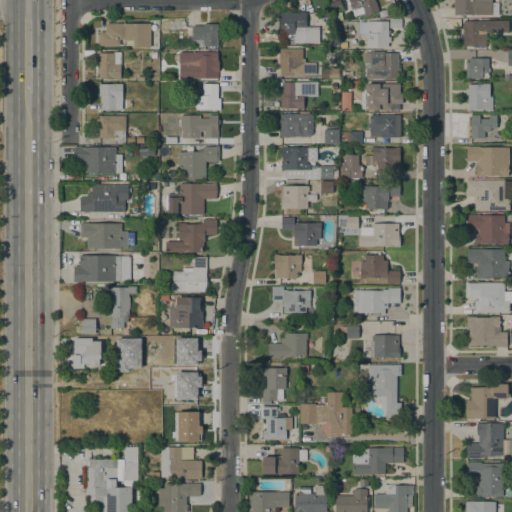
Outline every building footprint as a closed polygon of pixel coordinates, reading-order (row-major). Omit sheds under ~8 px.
[(374,0),(378,12),(364,16),(363,13),(353,16),(348,0),(374,0)] [(491,0),(491,2),(498,2),(498,15),(453,14),(453,0),(491,0)] [(280,12),(305,12),(305,27),(319,26),(319,43),(293,43),(293,34),(280,34),(280,12)] [(387,21),(387,36),(389,36),(389,47),(365,47),(365,33),(358,33),(358,22),(366,22),(366,21),(387,21)] [(462,39),(460,39),(460,34),(462,34),(462,27),(465,27),(465,21),(488,21),(488,28),(479,28),(479,32),(485,32),(485,47),(478,47),(478,46),(466,46),(466,47),(462,47),(462,39)] [(125,23),(125,39),(128,39),(128,45),(120,45),(120,46),(98,46),(98,31),(105,32),(105,23),(125,23)] [(192,47),(191,26),(203,25),(203,24),(217,23),(217,46),(192,47)] [(328,37),(336,36),(338,45),(329,45),(328,37)] [(304,74),(304,75),(279,75),(279,60),(278,60),(278,54),(280,54),(280,49),(302,49),(302,59),(304,59),(304,62),(304,63),(315,63),(315,74),(304,74)] [(370,52),(370,51),(383,51),(383,53),(397,53),(397,68),(399,68),(399,73),(397,73),(397,77),(383,77),(383,79),(365,79),(365,68),(368,68),(368,62),(363,62),(363,52),(370,52)] [(96,67),(98,67),(98,52),(113,52),(120,52),(120,64),(120,78),(113,78),(98,78),(98,74),(96,74),(96,67)] [(178,52),(217,52),(217,60),(218,60),(218,72),(217,72),(217,78),(178,78),(178,52)] [(488,58),(488,77),(483,77),(483,73),(482,73),(482,78),(465,78),(465,62),(468,62),(468,58),(488,58)] [(338,68),(338,78),(328,78),(328,68),(338,68)] [(308,82),(308,81),(317,81),(317,96),(308,96),(308,95),(303,95),(303,108),(280,108),(280,96),(282,96),(282,82),(308,82)] [(121,110),(101,110),(101,96),(98,96),(98,83),(122,83),(121,110)] [(399,83),(399,94),(401,94),(401,103),(399,103),(399,110),(365,110),(365,100),(364,100),(364,93),(365,93),(365,83),(399,83)] [(467,109),(467,94),(465,94),(465,88),(467,88),(467,84),(481,84),(481,83),(489,83),(489,97),(491,97),(491,111),(487,111),(487,109),(467,109)] [(217,98),(220,98),(220,109),(195,109),(195,95),(202,95),(202,84),(217,84),(217,98)] [(340,92),(350,92),(350,111),(340,111),(340,92)] [(279,136),(279,124),(277,124),(277,117),(279,117),(279,113),(312,114),(312,133),(309,137),(279,136)] [(373,115),(373,114),(377,114),(377,115),(399,115),(399,137),(380,137),(369,137),(369,130),(368,130),(368,128),(366,128),(366,122),(368,122),(368,115),(373,115)] [(125,115),(125,130),(124,130),(124,144),(112,144),(112,137),(98,137),(98,124),(95,124),(96,118),(98,118),(98,115),(125,115)] [(217,138),(203,138),(203,131),(203,132),(199,132),(199,131),(191,131),(191,117),(199,117),(199,118),(208,118),(208,115),(217,115),(217,119),(219,119),(220,129),(217,129),(217,138)] [(470,115),(479,115),(479,118),(488,118),(488,115),(496,115),(496,128),(489,128),(489,131),(484,131),(484,138),(470,138),(470,115)] [(323,129),(338,129),(338,143),(323,144),(323,129)] [(361,131),(361,143),(348,143),(347,131),(361,131)] [(205,178),(203,178),(203,181),(195,181),(195,178),(179,178),(179,166),(177,166),(177,152),(186,151),(186,146),(192,146),(192,151),(197,151),(197,150),(202,150),(202,146),(215,146),(218,145),(218,161),(204,161),(205,178)] [(115,147),(115,154),(121,154),(121,172),(115,172),(115,173),(79,173),(79,162),(73,162),(73,146),(115,147)] [(281,157),(280,157),(280,146),(286,146),(286,147),(306,147),(306,163),(308,163),(308,169),(304,169),(304,178),(284,178),(284,170),(281,170),(281,157)] [(508,147),(507,176),(498,176),(498,175),(493,175),(493,176),(490,176),(490,175),(485,175),(485,176),(475,176),(475,164),(477,164),(477,161),(465,161),(466,146),(508,147)] [(138,156),(138,148),(154,147),(154,155),(138,156)] [(376,170),(376,164),(365,164),(365,155),(371,155),(371,147),(377,147),(394,148),(394,147),(399,147),(399,162),(398,162),(397,170),(376,170)] [(320,165),(332,166),(337,166),(337,178),(332,177),(332,178),(319,178),(320,165)] [(360,165),(360,177),(348,177),(348,165),(360,165)] [(477,210),(477,211),(473,211),(474,198),(477,198),(477,195),(464,195),(464,179),(504,180),(504,181),(511,181),(511,199),(509,199),(509,210),(477,210)] [(332,181),(332,193),(320,193),(320,181),(332,181)] [(388,196),(388,200),(386,200),(386,208),(365,208),(365,202),(361,202),(360,185),(367,185),(367,186),(383,186),(383,182),(398,181),(399,195),(388,196)] [(211,183),(211,182),(215,182),(215,198),(203,198),(203,214),(178,214),(178,213),(167,213),(167,193),(179,193),(179,183),(211,183)] [(79,211),(79,197),(87,197),(87,193),(91,193),(91,185),(128,185),(128,199),(124,199),(124,211),(79,211)] [(308,185),(308,191),(307,191),(307,194),(314,194),(314,200),(307,200),(307,208),(286,208),(286,209),(280,209),(280,198),(281,198),(281,186),(308,185)] [(479,214),(479,215),(503,215),(503,222),(508,222),(508,233),(507,233),(507,244),(497,244),(497,243),(493,243),(493,244),(490,244),(490,243),(486,243),(486,244),(479,244),(479,243),(474,243),(474,240),(475,240),(475,234),(477,234),(477,229),(466,229),(466,214),(479,214)] [(336,228),(336,216),(345,216),(357,216),(357,229),(345,229),(345,228),(343,228),(336,228)] [(298,222),(315,223),(315,222),(320,222),(320,231),(320,238),(315,238),(315,245),(297,245),(297,240),(293,240),(293,230),(280,229),(280,217),(294,217),(294,222),(298,222)] [(165,252),(166,241),(177,241),(177,223),(189,223),(189,224),(196,224),(196,222),(202,223),(202,219),(216,219),(216,234),(204,234),(204,239),(205,239),(205,242),(203,242),(203,252),(165,252)] [(120,247),(120,248),(86,248),(86,237),(79,237),(79,223),(121,223),(120,231),(126,231),(126,247),(120,247)] [(398,223),(398,236),(399,236),(399,246),(374,245),(374,246),(358,246),(358,235),(360,235),(360,227),(371,227),(371,223),(398,223)] [(508,278),(500,278),(500,277),(485,277),(485,278),(475,278),(475,266),(476,266),(476,263),(465,263),(466,248),(503,249),(503,260),(508,260),(508,278)] [(387,270),(399,270),(399,283),(386,283),(386,278),(382,278),(382,277),(365,277),(365,278),(360,278),(360,269),(360,261),(364,261),(364,255),(377,255),(377,253),(379,253),(379,255),(382,255),(382,260),(387,260),(387,270)] [(273,254),(278,254),(278,255),(295,255),(295,254),(301,254),(301,264),(300,264),(300,272),(296,272),(296,278),(274,277),(274,270),(273,270),(273,254)] [(79,255),(115,255),(115,256),(129,256),(129,280),(115,280),(115,282),(73,282),(73,266),(79,266),(79,255)] [(206,292),(172,292),(172,271),(181,271),(181,267),(192,267),(193,257),(206,257),(206,292)] [(325,271),(325,283),(312,283),(312,271),(325,271)] [(504,282),(504,291),(511,291),(511,302),(508,302),(508,312),(477,312),(477,313),(474,313),(474,300),(477,300),(477,297),(465,297),(465,282),(467,282),(467,283),(478,283),(478,282),(504,282)] [(109,297),(108,297),(108,286),(111,286),(111,287),(127,287),(127,286),(136,286),(136,293),(128,293),(128,296),(129,296),(129,309),(128,309),(128,317),(127,317),(127,322),(123,322),(123,328),(109,328),(109,297)] [(271,287),(283,287),(283,289),(287,289),(287,290),(304,290),(309,290),(309,293),(310,293),(310,295),(309,295),(309,298),(309,306),(316,306),(316,314),(305,314),(305,313),(283,313),(283,305),(282,305),(282,300),(271,300),(271,287)] [(352,313),(352,290),(382,290),(382,289),(387,289),(387,288),(399,288),(399,302),(387,302),(387,308),(384,308),(384,314),(380,315),(380,313),(352,313)] [(176,297),(202,297),(202,327),(168,327),(168,300),(176,300),(176,297)] [(493,346),(493,345),(475,345),(475,346),(467,346),(467,334),(468,334),(468,328),(466,328),(466,316),(474,316),(474,317),(492,317),(492,316),(498,316),(498,326),(500,326),(500,332),(506,332),(506,347),(493,346)] [(81,333),(81,319),(95,318),(95,333),(81,333)] [(345,338),(345,332),(341,332),(341,327),(346,327),(346,322),(358,322),(358,338),(345,338)] [(285,355),(285,356),(280,356),(280,358),(268,358),(268,343),(280,343),(280,337),(284,337),(284,331),(288,331),(288,333),(307,333),(307,341),(305,341),(305,355),(285,355)] [(393,358),(393,357),(362,357),(362,341),(372,341),(372,335),(398,334),(398,347),(399,347),(399,358),(393,358)] [(74,338),(91,338),(91,341),(100,341),(100,352),(101,352),(101,357),(100,358),(99,358),(99,366),(90,365),(90,364),(81,364),(81,363),(79,363),(80,352),(74,352),(74,338)] [(359,382),(359,369),(367,369),(367,364),(400,364),(400,375),(396,375),(396,402),(400,402),(400,417),(385,418),(385,403),(379,403),(379,396),(371,396),(371,382),(367,382),(359,382)] [(284,367),(286,367),(286,376),(285,376),(285,389),(283,389),(283,399),(276,399),(276,400),(270,400),(270,403),(263,403),(263,400),(262,400),(262,388),(265,388),(265,376),(262,376),(262,368),(284,367)] [(466,419),(465,400),(470,399),(470,387),(493,387),(493,384),(507,383),(507,394),(509,394),(509,397),(507,397),(507,398),(494,398),(495,418),(466,419)] [(314,422),(314,423),(299,423),(299,403),(315,403),(315,405),(326,405),(326,392),(341,391),(341,407),(351,407),(351,423),(352,423),(352,425),(351,425),(351,433),(328,433),(328,422),(314,422)] [(262,439),(262,430),(266,430),(265,418),(262,418),(262,407),(276,406),(276,417),(291,417),(291,429),(285,429),(285,439),(262,439)] [(175,411),(176,441),(198,441),(198,411),(175,411)] [(503,440),(508,440),(508,439),(511,439),(511,455),(481,455),(481,457),(466,458),(466,442),(467,442),(467,443),(478,442),(478,435),(476,435),(476,423),(479,423),(479,424),(502,423),(503,440)] [(137,447),(137,468),(123,468),(123,446),(137,447)] [(192,446),(192,460),(203,460),(203,478),(169,478),(169,477),(160,477),(160,447),(167,447),(192,446)] [(262,456),(280,456),(280,447),(298,447),(298,449),(306,449),(306,460),(298,460),(298,474),(262,473),(262,456)] [(360,453),(360,448),(367,448),(402,447),(403,462),(384,463),(384,473),(369,473),(369,474),(352,475),(351,454),(352,454),(352,453),(360,453)] [(117,459),(117,468),(116,468),(116,479),(115,479),(115,487),(131,487),(131,511),(88,511),(88,495),(84,495),(84,467),(88,467),(88,459),(117,459)] [(475,497),(475,484),(478,484),(478,476),(465,476),(465,462),(480,462),(480,463),(502,463),(502,496),(475,497)] [(199,483),(200,505),(188,505),(188,496),(186,496),(186,504),(188,504),(188,511),(163,511),(163,506),(157,506),(157,487),(163,487),(163,483),(199,483)] [(293,511),(293,494),(294,494),(294,489),(298,488),(298,487),(310,487),(310,494),(315,493),(315,485),(325,485),(326,511),(293,511)] [(410,485),(411,507),(406,507),(406,511),(387,511),(387,508),(374,508),(374,494),(385,494),(385,485),(394,485),(410,485)] [(352,495),(352,489),(359,488),(366,489),(366,496),(368,496),(368,502),(365,501),(365,511),(367,511),(366,511),(334,511),(334,495),(352,495)] [(288,492),(288,507),(275,507),(275,511),(248,511),(248,491),(288,492)] [(495,502),(494,511),(464,511),(465,503),(465,501),(495,502)]
